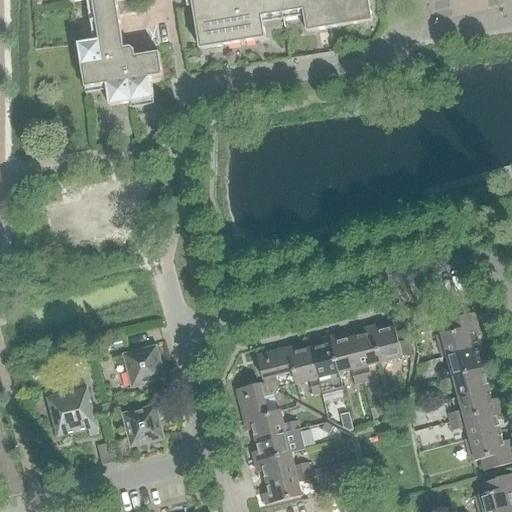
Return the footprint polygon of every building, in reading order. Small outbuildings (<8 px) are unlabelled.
[(69,0),(70,4),(92,0),(94,13),(136,7),(134,0),(127,0),(115,2),(115,0),(69,0)] [(190,0),(192,6),(192,7),(199,50),(265,39),(261,18),(282,15),(302,11),(305,30),(306,33),(372,22),(368,0),(190,0)] [(158,53),(147,55),(134,57),(133,51),(129,48),(123,49),(118,17),(137,14),(136,7),(94,13),(98,41),(77,45),(84,89),(105,86),(109,107),(153,100),(150,78),(162,76),(158,53)] [(164,110),(155,111),(156,121),(165,120),(164,110)] [(138,193),(97,193),(97,228),(138,228),(138,193)] [(54,240),(93,239),(91,200),(52,201),(54,240)] [(446,357),(476,349),(473,338),(479,336),(473,314),(442,322),(445,334),(435,337),(441,359),(446,358),(446,357)] [(370,327),(380,364),(409,356),(406,341),(398,343),(394,328),(382,331),(380,325),(370,327)] [(367,367),(380,364),(370,327),(360,330),(362,336),(351,339),(362,383),(371,381),(367,367)] [(329,338),(338,374),(350,371),(354,385),(362,383),(351,339),(340,342),(339,335),(329,338)] [(337,375),(338,374),(329,338),(318,341),(320,347),(309,349),(320,394),(340,389),(337,375)] [(123,347),(121,339),(113,341),(115,349),(123,347)] [(130,389),(165,380),(156,346),(121,355),(130,389)] [(293,373),(291,373),(294,385),(308,382),(312,396),(320,394),(309,349),(298,352),(297,346),(287,349),(293,373)] [(263,384),(276,392),(278,389),(275,377),(291,373),(293,373),(287,349),(256,356),(263,384)] [(438,382),(488,368),(485,358),(479,360),(476,349),(446,357),(446,358),(449,369),(435,373),(438,382)] [(488,368),(438,382),(440,390),(454,386),(457,399),(488,390),(485,379),(491,378),(488,368)] [(71,384),(64,386),(57,388),(59,396),(47,400),(56,438),(88,430),(89,437),(98,434),(86,389),(73,393),(71,384)] [(235,391),(243,422),(267,416),(267,414),(263,398),(275,395),(276,392),(263,384),(235,391)] [(449,423),(499,409),(497,399),(491,401),(488,390),(457,399),(461,411),(447,415),(449,423)] [(115,442),(120,462),(133,459),(130,449),(164,440),(155,406),(121,415),(127,439),(115,442)] [(465,428),(469,440),(499,432),(496,421),(502,419),(499,409),(449,423),(451,432),(465,428)] [(254,441),(299,430),(297,422),(283,425),(279,411),(267,414),(267,416),(243,422),(246,432),(252,430),(254,441)] [(352,431),(349,414),(340,416),(343,429),(349,432),(352,431)] [(325,423),(320,431),(328,436),(333,428),(325,423)] [(254,464),(290,454),(287,442),(301,438),(299,430),(254,441),(257,452),(251,454),(254,464)] [(469,440),(464,441),(470,463),(480,460),(483,472),(511,463),(511,455),(508,441),(502,443),(499,432),(469,440)] [(108,444),(97,447),(102,466),(114,463),(108,444)] [(265,483),(309,472),(307,463),(293,467),(290,454),(254,464),(256,474),(262,472),(265,483)] [(309,472),(265,483),(268,494),(262,495),(264,506),(301,497),(297,484),(311,480),(309,472)] [(505,511),(511,510),(511,501),(511,499),(511,498),(511,477),(511,475),(480,483),(484,495),(473,498),(477,511),(505,511)]
